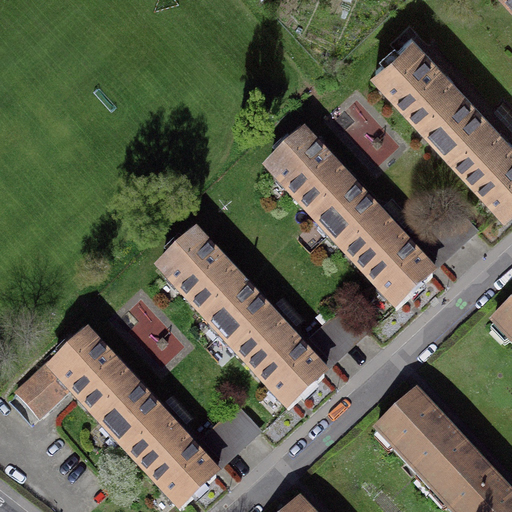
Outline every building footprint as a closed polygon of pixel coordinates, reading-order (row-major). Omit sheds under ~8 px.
[(472,104),(411,39),(376,71),(437,136),(472,104)] [(511,204),(511,147),(472,104),(437,136),(505,211),(511,204)] [(363,204),(303,139),(268,172),(328,237),(363,204)] [(432,278),(363,204),(328,237),(397,311),(432,278)] [(454,210),(420,241),(441,263),(474,232),(454,210)] [(255,304),(195,239),(160,272),(220,337),(255,304)] [(324,379),(255,304),(220,337),(289,411),(324,379)] [(511,305),(493,323),(511,344),(511,305)] [(345,310),(312,341),(333,363),(366,332),(345,310)] [(147,405),(86,339),(53,370),(51,371),(70,392),(112,437),(147,405)] [(39,420),(70,392),(51,371),(53,370),(49,365),(16,395),(39,420)] [(474,460),(415,396),(376,432),(419,478),(421,477),(435,492),(455,473),(457,476),(474,460)] [(215,479),(147,405),(112,437),(180,511),(215,479)] [(237,411),(204,441),(224,463),(258,433),(237,411)] [(511,511),(511,500),(474,460),(457,476),(455,473),(435,492),(448,506),(446,508),(450,511),(511,511)] [(306,511),(299,503),(289,511),(306,511)]
